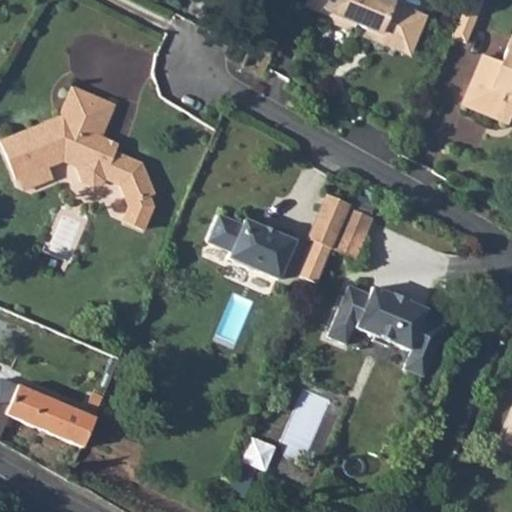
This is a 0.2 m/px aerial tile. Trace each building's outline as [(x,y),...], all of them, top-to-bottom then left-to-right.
[(308,0),(306,8),(350,29),(353,22),(367,28),(366,33),(375,37),(374,42),(393,49),(395,46),(408,50),(420,22),(409,17),(411,12),(382,0),(308,0)] [(467,0),(466,0),(461,13),(474,19),(480,5),(467,0)] [(461,13),(450,39),(464,44),(474,19),(461,13)] [(498,65),(479,57),(460,103),(506,123),(511,109),(511,108),(511,38),(510,38),(498,65)] [(63,124),(2,145),(15,182),(20,181),(50,169),(59,166),(72,171),(71,179),(74,189),(86,194),(97,191),(100,184),(126,194),(133,211),(127,223),(148,234),(155,216),(152,203),(156,201),(146,168),(109,153),(113,144),(104,140),(116,112),(74,93),(63,118),(63,124)] [(50,169),(20,181),(24,192),(55,181),(50,169)] [(323,195),(318,210),(343,218),(348,206),(349,205),(323,195)] [(373,217),(348,206),(343,218),(330,249),(355,260),(373,217)] [(318,210),(304,239),(309,241),(295,277),(315,284),(330,249),(343,218),(318,210)] [(215,217),(205,240),(228,249),(225,258),(275,279),(290,242),(241,221),(239,226),(215,217)] [(367,296),(347,287),(324,337),(342,345),(351,327),(409,352),(401,371),(419,379),(441,329),(421,320),(424,312),(371,288),(367,296)] [(0,425),(5,415),(67,439),(62,451),(76,457),(94,417),(14,384),(5,405),(0,402),(0,425)] [(90,391),(87,399),(98,403),(100,397),(90,391)]
